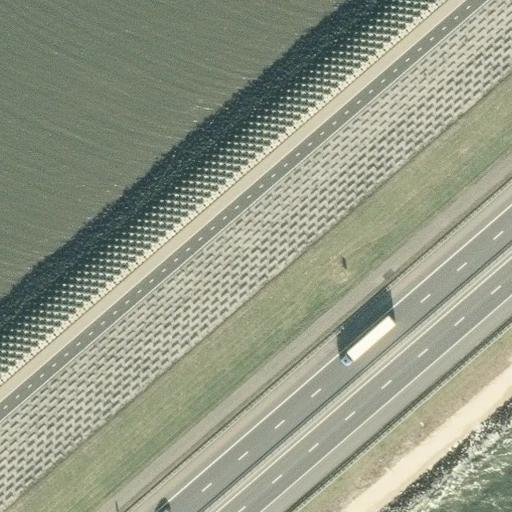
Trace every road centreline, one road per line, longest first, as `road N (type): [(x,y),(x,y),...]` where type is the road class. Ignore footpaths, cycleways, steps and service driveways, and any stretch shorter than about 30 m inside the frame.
road 1 (motorway): [(511,216),(170,511)]
road 2 (motorway): [(231,511),(511,269)]
